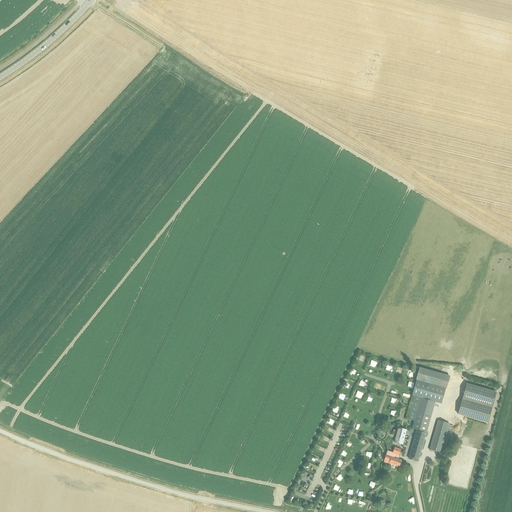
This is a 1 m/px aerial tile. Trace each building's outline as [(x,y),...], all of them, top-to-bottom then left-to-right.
[(420,368),(416,380),(405,418),(414,421),(412,428),(417,429),(408,458),(418,461),(435,402),(441,404),(449,376),(420,368)] [(496,392),(467,383),(458,415),(487,423),(496,392)] [(441,453),(449,424),(438,421),(429,449),(441,453)] [(402,444),(406,430),(398,427),(394,442),(402,444)] [(387,451),(384,461),(385,462),(384,463),(387,464),(388,463),(399,467),(401,461),(398,460),(399,458),(398,458),(401,450),(395,448),(393,453),(387,451)]
